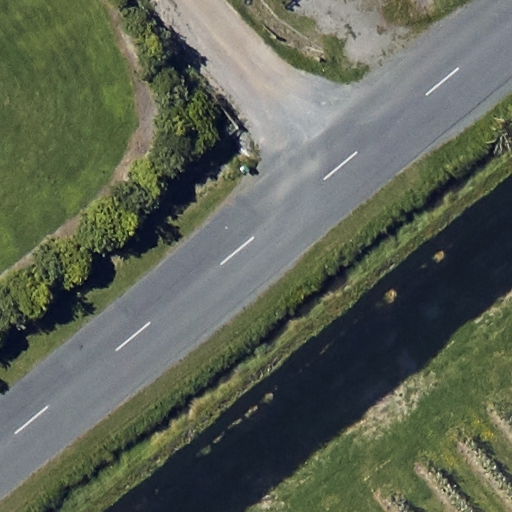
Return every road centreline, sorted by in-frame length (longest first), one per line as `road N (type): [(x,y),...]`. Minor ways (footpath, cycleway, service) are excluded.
road 1 (unclassified): [(511,26),(0,450)]
road 2 (track): [(340,168),(200,0)]
